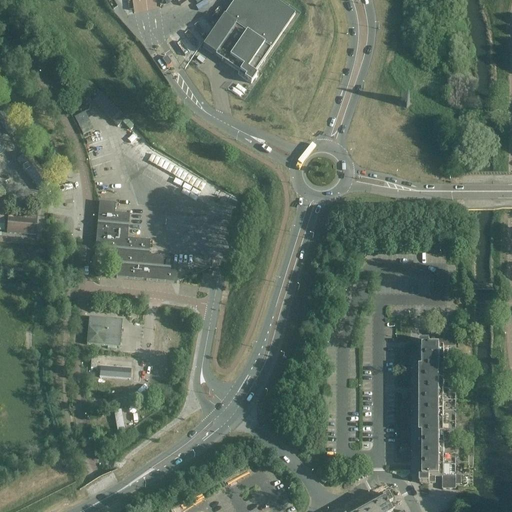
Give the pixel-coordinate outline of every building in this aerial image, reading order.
[(250,82),(292,19),(263,0),(235,0),(201,52),(240,77),(237,81),(245,87),(244,88),(248,91),(252,84),(250,82)] [(171,64),(168,58),(163,61),(166,67),(168,67),(171,64)] [(101,106),(108,98),(102,92),(95,99),(101,106)] [(82,134),(93,130),(87,112),(76,116),(82,134)] [(53,181),(45,170),(43,171),(29,152),(17,160),(32,180),(33,179),(36,183),(35,184),(40,191),(53,181)] [(149,256),(150,242),(127,240),(130,215),(114,214),(115,204),(100,203),(100,202),(99,202),(95,248),(96,248),(96,247),(104,248),(103,252),(118,253),(117,263),(109,262),(109,260),(97,259),(96,271),(108,272),(108,267),(117,268),(116,278),(177,284),(178,283),(177,283),(178,273),(170,272),(171,268),(163,267),(164,257),(149,256)] [(36,235),(37,221),(8,219),(7,233),(36,235)] [(122,321),(89,318),(87,345),(120,348),(122,321)] [(456,348),(456,335),(443,335),(443,341),(420,341),(420,358),(444,358),(444,348),(456,348)] [(122,378),(132,379),(134,360),(102,357),(101,369),(123,371),(122,378)] [(444,369),(444,358),(420,358),(420,369),(444,369)] [(444,379),(444,369),(420,369),(420,379),(444,379)] [(444,390),(444,380),(444,379),(420,379),(420,390),(444,390)] [(455,477),(455,424),(455,402),(456,402),(456,390),(444,390),(420,390),(420,392),(435,392),(435,402),(435,413),(435,424),(435,434),(435,445),(435,456),(435,466),(435,477),(442,477),(442,490),(456,490),(456,477),(455,477)] [(435,402),(435,392),(420,392),(420,402),(435,402)] [(435,413),(435,402),(420,402),(420,413),(435,413)] [(435,424),(435,413),(420,413),(420,424),(435,424)] [(435,434),(435,424),(420,424),(420,434),(435,434)] [(435,445),(435,434),(420,434),(420,445),(435,445)] [(435,456),(435,445),(420,445),(420,456),(435,456)] [(435,466),(435,456),(420,456),(420,466),(435,466)] [(435,477),(435,466),(420,466),(420,484),(435,484),(435,477)] [(403,511),(404,511),(402,511),(389,511),(395,508),(387,495),(356,511),(403,511)]
